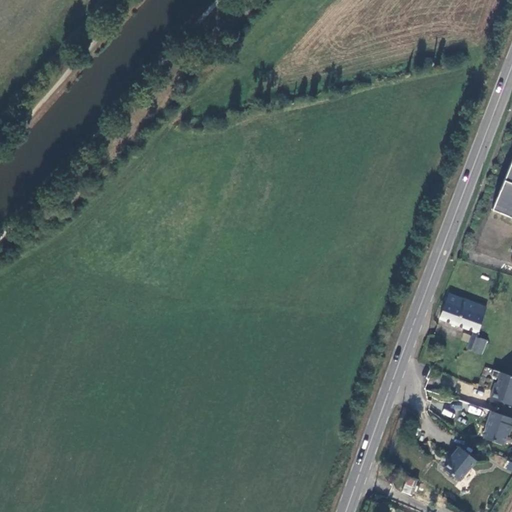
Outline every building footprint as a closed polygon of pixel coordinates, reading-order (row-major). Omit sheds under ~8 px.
[(511,161),(492,210),(511,218),(511,161)] [(488,306),(450,293),(439,320),(479,334),(480,330),(483,331),(486,326),(482,324),(488,306)] [(483,354),(489,340),(473,334),(469,348),(483,354)] [(490,400),(511,407),(511,377),(494,371),(492,377),(499,380),(497,385),(495,384),(490,400)] [(511,419),(490,410),(484,426),(486,427),(481,437),(501,445),(505,435),(507,436),(511,423),(511,419)] [(458,481),(475,460),(457,446),(450,456),(451,457),(442,468),(458,481)] [(413,495),(417,479),(406,476),(402,492),(413,495)]
